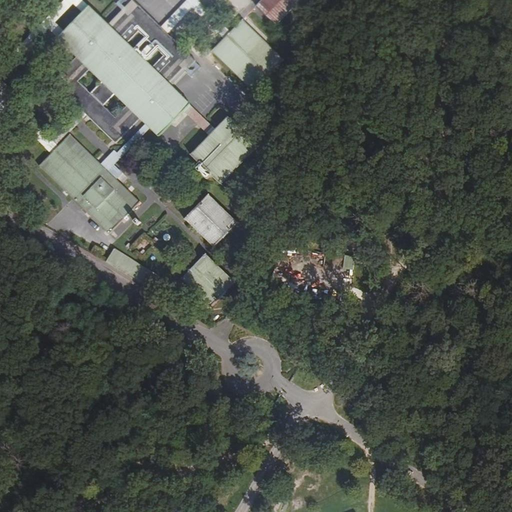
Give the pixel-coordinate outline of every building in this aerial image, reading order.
[(45,144),(8,108),(13,102),(0,87),(0,78),(45,34),(75,65),(106,34),(72,0),(60,0),(63,3),(0,66),(0,115),(1,115),(45,158),(65,139),(84,120),(77,112),(45,144)] [(188,0),(157,32),(163,39),(190,12),(225,46),(231,39),(197,6),(202,0),(188,0)] [(274,29),(303,0),(265,0),(255,10),(274,29)] [(157,32),(132,8),(106,34),(75,65),(53,89),(77,112),(84,120),(115,150),(139,125),(129,115),(160,84),(170,94),(194,69),(163,39),(157,32)] [(231,39),(225,46),(213,58),(253,98),(283,67),(242,28),(231,39)] [(282,51),(290,43),(285,38),(277,46),(282,51)] [(129,115),(139,125),(144,131),(170,106),(207,144),(214,137),(170,94),(160,84),(129,115)] [(226,124),(214,137),(207,144),(189,162),(217,190),(254,152),(226,124)] [(65,139),(45,158),(35,168),(104,237),(134,207),(65,139)] [(210,253),(233,230),(204,202),(182,225),(210,253)] [(106,261),(152,290),(158,276),(113,248),(106,261)] [(200,261),(178,283),(207,311),(228,289),(200,261)]
